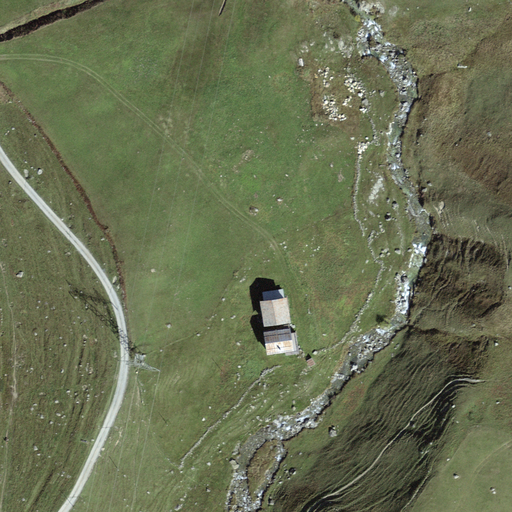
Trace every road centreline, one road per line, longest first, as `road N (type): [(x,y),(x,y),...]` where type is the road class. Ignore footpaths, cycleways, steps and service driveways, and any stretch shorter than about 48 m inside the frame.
road 1 (track): [(0,54),(42,51),(82,63),(177,141),(293,267),(307,343)]
road 2 (track): [(59,511),(117,403),(129,364),(127,328),(117,292),(95,260),(0,152)]
